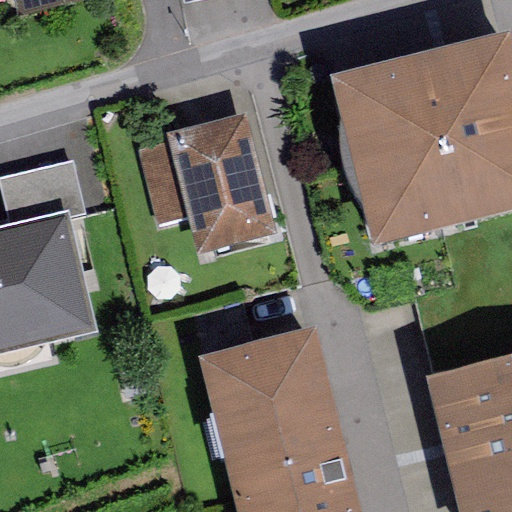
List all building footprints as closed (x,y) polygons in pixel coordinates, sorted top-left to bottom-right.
[(106,0),(13,0),(18,19),(107,0),(106,0)] [(511,61),(508,44),(328,90),(371,258),(511,221),(511,61)] [(245,121),(166,140),(168,149),(139,156),(157,230),(184,223),(194,262),(275,242),(245,121)] [(69,218),(0,234),(0,364),(97,342),(69,218)] [(356,511),(315,341),(200,369),(234,511),(356,511)] [(511,511),(511,369),(424,392),(454,511),(511,511)]
